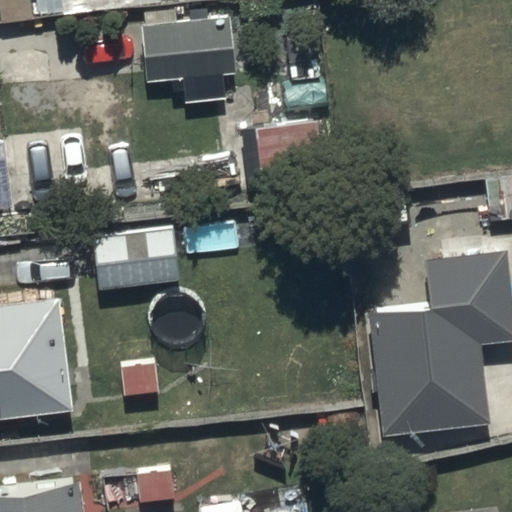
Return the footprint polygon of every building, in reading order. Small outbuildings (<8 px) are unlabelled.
[(29,0),(0,0),(2,13),(30,9),(29,0)] [(229,20),(142,27),(146,75),(233,68),(229,20)] [(511,178),(486,181),(491,227),(511,225),(511,178)] [(177,217),(89,229),(96,280),(184,269),(177,217)] [(511,345),(511,294),(506,247),(425,258),(432,308),(371,316),(388,439),(493,425),(483,350),(511,345)] [(61,285),(0,292),(0,404),(74,397),(61,285)] [(85,511),(81,468),(0,476),(0,511),(85,511)]
